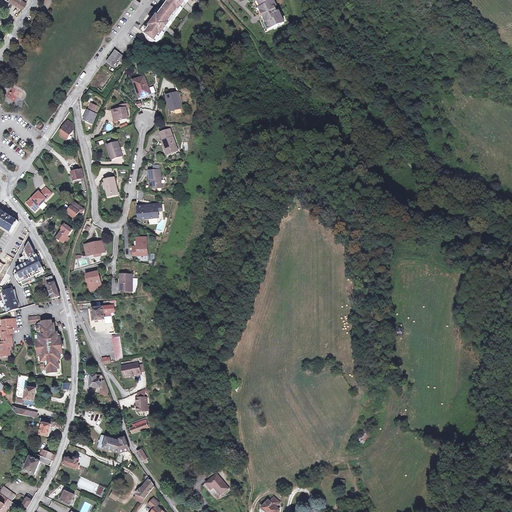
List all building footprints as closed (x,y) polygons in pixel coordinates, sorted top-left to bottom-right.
[(7,0),(7,1),(21,9),(26,0),(7,0)] [(159,0),(156,4),(174,17),(181,7),(180,6),(184,1),(185,1),(185,0),(159,0)] [(268,25),(266,26),(270,34),(286,25),(274,0),(270,0),(256,6),(260,14),(262,13),(268,25)] [(168,27),(174,17),(156,4),(138,30),(156,43),(164,32),(163,32),(167,26),(168,27)] [(262,13),(260,14),(266,26),(268,25),(262,13)] [(123,57),(115,51),(107,63),(112,66),(117,58),(120,61),(123,57)] [(149,93),(144,77),(133,81),(136,88),(137,88),(140,96),(149,93)] [(14,101),(16,97),(21,99),(24,93),(10,86),(5,97),(14,101)] [(180,107),(176,92),(165,95),(167,102),(168,101),(171,110),(180,107)] [(95,107),(91,105),(83,121),(90,125),(92,121),(93,122),(96,115),(95,115),(96,112),(94,111),(95,107)] [(127,118),(124,108),(111,111),(113,116),(115,116),(116,121),(127,118)] [(67,121),(62,128),(63,128),(60,133),(62,134),(60,136),(66,140),(70,133),(73,130),(72,125),(67,121)] [(175,145),(169,128),(159,131),(162,139),(164,139),(165,141),(163,142),(162,143),(166,153),(172,151),(171,147),(175,145)] [(112,157),(122,154),(118,141),(107,144),(108,149),(110,149),(112,157)] [(80,178),(83,177),(81,169),(79,169),(79,168),(72,170),(72,171),(70,172),(72,180),(80,178)] [(161,186),(160,168),(149,170),(150,179),(151,179),(152,187),(161,186)] [(118,192),(114,177),(104,180),(105,184),(106,188),(108,194),(118,192)] [(34,211),(51,194),(45,187),(40,193),(38,192),(31,199),(30,198),(26,202),(34,211)] [(152,193),(144,192),(143,199),(151,201),(152,193)] [(84,209),(73,201),(70,205),(72,206),(69,211),(70,212),(69,214),(75,218),(79,212),(81,214),(84,209)] [(139,216),(140,218),(158,216),(158,210),(157,204),(151,204),(152,207),(146,207),(146,205),(139,206),(138,208),(139,216)] [(18,221),(0,210),(0,226),(11,233),(18,221)] [(59,240),(63,243),(66,238),(65,238),(67,236),(72,229),(66,224),(62,229),(63,230),(62,232),(61,231),(57,237),(60,239),(59,240)] [(147,253),(146,236),(136,236),(137,244),(137,248),(133,248),(133,254),(147,253)] [(100,251),(105,250),(103,239),(99,240),(94,241),(87,242),(89,253),(94,252),(100,251)] [(20,274),(16,276),(17,276),(21,283),(31,278),(32,280),(36,278),(35,276),(45,270),(39,259),(40,258),(40,257),(40,256),(39,253),(35,255),(34,254),(35,253),(29,242),(26,253),(28,257),(21,261),(22,261),(24,265),(17,268),(20,274)] [(102,286),(98,269),(87,272),(89,281),(90,281),(92,288),(102,286)] [(132,289),(133,273),(121,272),(121,281),(120,281),(120,288),(132,289)] [(46,279),(53,298),(60,296),(59,292),(57,287),(56,283),(53,276),(46,279)] [(3,294),(8,311),(20,308),(16,293),(14,294),(13,290),(15,290),(13,285),(5,288),(6,291),(4,291),(3,294)] [(110,306),(109,299),(95,301),(96,308),(88,309),(90,322),(105,320),(105,319),(112,317),(111,312),(110,309),(114,309),(113,305),(110,306)] [(0,356),(9,355),(8,350),(10,350),(10,347),(9,341),(11,341),(10,337),(10,333),(12,333),(11,329),(10,319),(0,320),(1,327),(2,334),(0,334),(0,338),(1,342),(0,341),(0,356)] [(57,370),(59,369),(58,361),(61,360),(60,352),(63,351),(63,350),(64,349),(64,345),(62,344),(62,342),(59,343),(58,334),(55,334),(55,325),(52,326),(52,322),(43,323),(43,324),(43,327),(41,327),(41,333),(42,336),(39,336),(40,343),(39,345),(37,345),(37,347),(36,348),(37,352),(38,353),(38,354),(40,354),(42,355),(42,362),(45,362),(45,366),(46,371),(48,371),(48,374),(57,373),(57,370)] [(138,371),(136,360),(121,361),(122,372),(128,371),(131,371),(133,371),(133,372),(138,371)] [(101,388),(101,380),(102,375),(91,374),(89,374),(88,379),(90,379),(90,382),(90,386),(101,388)] [(37,389),(27,387),(25,399),(35,400),(37,389)] [(147,405),(145,392),(143,392),(137,393),(135,393),(135,400),(136,402),(136,406),(147,405)] [(13,408),(17,413),(39,418),(39,416),(36,415),(37,412),(17,408),(14,406),(13,408)] [(131,426),(147,422),(146,415),(133,418),(134,420),(130,421),(131,426)] [(52,425),(53,421),(42,419),(41,422),(43,423),(41,434),(49,437),(52,425)] [(121,442),(103,436),(99,447),(118,453),(121,442)] [(121,441),(121,442),(118,453),(121,454),(123,453),(125,452),(127,458),(134,456),(130,450),(125,438),(121,439),(121,441)] [(139,444),(134,447),(138,455),(143,453),(139,444)] [(41,453),(40,455),(53,461),(56,455),(44,450),(42,454),(41,453)] [(40,455),(37,454),(35,458),(31,457),(26,469),(36,474),(41,461),(51,466),(53,461),(40,455)] [(74,459),(67,457),(64,465),(67,465),(74,469),(76,469),(76,468),(78,469),(80,465),(78,464),(80,460),(74,458),(74,459)] [(217,478),(213,474),(204,482),(209,489),(212,487),(218,494),(226,486),(220,479),(218,481),(216,479),(217,478)] [(139,494),(147,498),(155,486),(153,483),(150,480),(147,484),(143,488),(142,488),(138,493),(138,494),(139,494)] [(16,495),(8,490),(3,486),(0,490),(0,492),(5,496),(12,501),(16,495)] [(71,504),(75,495),(66,490),(62,500),(71,504)] [(117,500),(121,493),(116,490),(112,497),(117,500)] [(17,505),(5,497),(0,493),(0,511),(6,511),(9,508),(13,511),(17,505)] [(136,497),(143,502),(147,498),(139,494),(138,494),(136,497)] [(26,511),(33,500),(26,496),(25,499),(26,500),(21,508),(26,511)] [(163,511),(157,507),(160,504),(154,499),(148,505),(154,510),(152,511),(151,511),(150,511),(163,511)]
